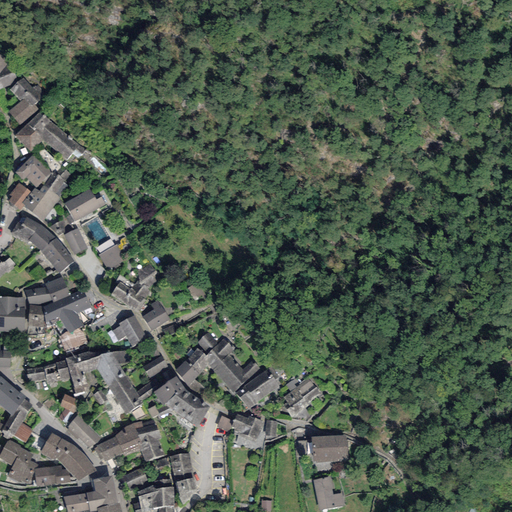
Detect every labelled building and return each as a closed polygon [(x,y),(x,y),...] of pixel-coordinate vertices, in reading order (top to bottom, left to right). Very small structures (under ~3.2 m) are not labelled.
[(1,54),(0,54),(0,89),(18,82),(14,72),(9,74),(1,54)] [(20,126),(38,109),(35,105),(45,96),(35,85),(32,88),(24,77),(10,90),(21,101),(8,112),(20,126)] [(40,112),(27,123),(43,139),(67,160),(72,153),(78,158),(85,150),(40,112)] [(27,123),(14,136),(31,152),(43,139),(27,123)] [(33,155),(15,172),(23,180),(26,177),(36,187),(51,173),(33,155)] [(39,191),(35,188),(31,192),(22,203),(25,205),(23,206),(43,222),(61,199),(59,197),(68,185),(64,182),(70,175),(59,167),(44,186),(43,185),(39,191)] [(31,192),(30,192),(19,183),(9,195),(11,197),(8,201),(20,210),(23,206),(25,205),(22,203),(31,192)] [(64,204),(75,222),(106,203),(101,196),(96,200),(89,188),(64,204)] [(41,251),(56,238),(40,224),(23,216),(11,235),(29,241),(41,251)] [(77,229),(63,235),(75,255),(87,249),(77,229)] [(74,261),(56,238),(41,251),(59,273),(74,261)] [(117,244),(98,255),(107,270),(126,258),(117,244)] [(0,260),(0,278),(6,272),(8,274),(14,268),(13,267),(16,264),(9,258),(3,264),(0,260)] [(150,264),(138,273),(139,280),(136,282),(148,290),(157,281),(155,275),(157,272),(150,264)] [(70,296),(61,277),(45,284),(46,287),(51,300),(52,302),(52,303),(70,296)] [(120,282),(111,294),(137,312),(145,301),(144,299),(150,291),(148,290),(136,282),(130,289),(120,282)] [(46,287),(25,291),(29,304),(40,305),(51,300),(46,287)] [(52,302),(42,306),(45,323),(59,317),(68,331),(70,333),(79,328),(84,326),(76,314),(91,307),(84,289),(70,296),(52,303),(52,302)] [(25,297),(7,297),(7,317),(4,317),(4,332),(24,332),(25,297)] [(170,320),(157,300),(151,304),(154,309),(142,317),(152,331),(170,320)] [(42,306),(30,305),(28,326),(46,328),(45,323),(42,306)] [(131,346),(146,337),(133,316),(119,324),(120,326),(112,332),(118,342),(125,337),(131,346)] [(87,342),(79,328),(70,333),(68,331),(59,336),(66,351),(87,342)] [(234,350),(224,339),(218,344),(208,333),(198,343),(208,354),(206,355),(202,358),(209,365),(213,370),(230,354),(234,350)] [(206,355),(197,348),(186,361),(199,374),(209,365),(202,358),(206,355)] [(66,358),(66,360),(71,377),(81,374),(84,373),(98,369),(105,367),(101,355),(99,349),(90,351),(66,358)] [(125,350),(99,349),(101,355),(105,367),(98,369),(111,392),(130,382),(119,365),(130,362),(125,350)] [(0,366),(10,366),(10,351),(0,351),(0,366)] [(236,393),(263,373),(253,361),(243,371),(230,354),(213,370),(234,394),(236,393)] [(149,378),(168,367),(162,356),(143,367),(149,378)] [(66,360),(43,366),(46,381),(46,385),(71,379),(71,377),(66,360)] [(189,386),(199,374),(186,361),(175,370),(189,386)] [(28,383),(46,381),(43,366),(26,369),(28,383)] [(184,389),(170,367),(149,381),(150,383),(155,392),(162,406),(165,404),(184,389)] [(236,393),(249,409),(280,387),(268,370),(263,373),(236,393)] [(89,391),(84,373),(81,374),(71,377),(71,379),(75,395),(89,391)] [(0,376),(0,405),(11,415),(24,399),(26,397),(1,377),(0,376)] [(291,407),(287,410),(293,418),(311,405),(309,403),(321,394),(309,378),(283,397),(291,407)] [(137,392),(130,382),(111,392),(127,414),(143,402),(142,400),(137,392)] [(155,392),(150,383),(137,392),(142,400),(155,392)] [(209,407),(186,391),(184,389),(165,404),(197,427),(209,407)] [(101,390),(94,395),(100,405),(107,400),(101,390)] [(76,414),(75,399),(65,394),(60,406),(76,414)] [(32,405),(24,399),(11,415),(3,429),(26,443),(33,430),(22,423),(32,405)] [(248,419),(237,414),(231,427),(235,428),(234,431),(256,440),(263,422),(249,416),(248,419)] [(90,449),(101,438),(78,415),(66,430),(77,441),(80,438),(90,449)] [(233,421),(221,416),(216,427),(228,433),(233,421)] [(142,444),(160,439),(162,438),(154,419),(141,423),(143,427),(136,429),(142,444)] [(277,422),(267,420),(265,435),(275,436),(277,422)] [(143,427),(141,423),(141,421),(124,427),(115,437),(123,454),(140,448),(139,445),(142,444),(136,429),(143,427)] [(77,447),(51,433),(40,452),(52,459),(57,459),(78,481),(97,470),(77,447)] [(348,460),(346,434),(311,437),(313,462),(348,460)] [(105,462),(123,454),(115,437),(96,446),(97,447),(94,449),(100,460),(103,459),(105,462)] [(144,461),(165,455),(160,439),(142,444),(139,445),(140,448),(144,461)] [(38,465),(30,461),(33,455),(19,448),(21,446),(9,440),(8,441),(7,441),(4,448),(0,454),(0,458),(13,465),(7,476),(20,483),(21,481),(28,484),(34,472),(36,469),(38,465)] [(193,472),(189,453),(169,457),(173,476),(193,472)] [(36,469),(34,472),(35,486),(70,483),(70,474),(66,470),(61,470),(61,466),(36,469)] [(148,483),(142,468),(123,476),(129,491),(148,483)] [(193,472),(173,476),(175,482),(194,478),(193,472)] [(95,491),(86,493),(89,511),(92,511),(97,511),(97,508),(118,503),(112,476),(93,480),(95,491)] [(331,476),(313,480),(319,510),(344,505),(341,494),(333,495),(332,489),(334,489),(331,476)] [(197,492),(194,478),(175,482),(178,496),(183,505),(197,492)] [(170,479),(154,481),(155,485),(136,492),(139,503),(133,504),(135,511),(154,511),(154,508),(159,507),(158,511),(173,511),(173,487),(171,487),(170,479)] [(89,511),(86,493),(63,497),(66,511),(89,511)] [(121,511),(119,503),(118,503),(97,508),(97,511),(121,511)]
